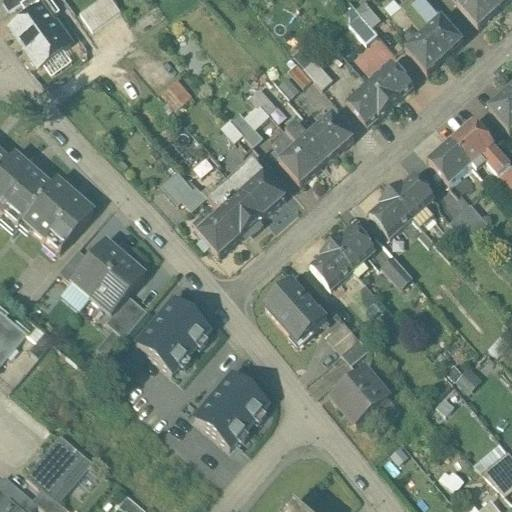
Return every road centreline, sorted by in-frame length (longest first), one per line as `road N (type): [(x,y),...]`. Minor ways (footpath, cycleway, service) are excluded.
road 1 (residential): [(216,306),(511,45)]
road 2 (residential): [(216,306),(2,60)]
road 3 (residential): [(302,410),(216,306)]
road 4 (residential): [(389,511),(302,410)]
road 5 (residential): [(224,511),(302,410)]
